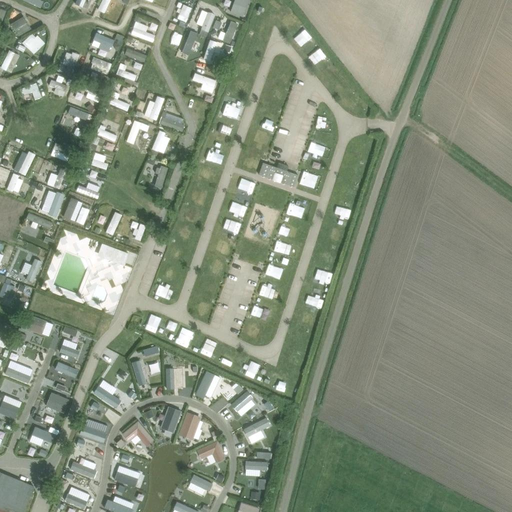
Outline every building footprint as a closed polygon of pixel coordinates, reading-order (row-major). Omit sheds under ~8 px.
[(28,9),(32,0),(13,0),(13,2),(28,9)] [(240,17),(244,0),(227,0),(225,13),(240,17)] [(201,10),(200,16),(193,15),(191,24),(195,25),(194,30),(203,33),(208,11),(201,10)] [(17,15),(6,22),(14,34),(25,27),(17,15)] [(226,40),(231,22),(224,20),(219,38),(226,40)] [(145,22),(143,28),(150,31),(152,24),(145,22)] [(135,23),(134,28),(127,26),(124,34),(147,41),(149,33),(141,30),(142,25),(135,23)] [(158,43),(172,49),(178,34),(164,28),(158,43)] [(87,37),(95,41),(91,48),(108,55),(117,35),(113,34),(110,41),(90,32),(87,37)] [(206,62),(214,41),(204,37),(196,58),(206,62)] [(138,61),(141,54),(121,46),(119,53),(138,61)] [(55,62),(66,66),(71,53),(60,49),(55,62)] [(84,63),(96,68),(99,59),(87,54),(84,63)] [(242,70),(246,60),(235,56),(231,66),(242,70)] [(17,69),(20,60),(13,57),(10,66),(17,69)] [(130,78),(131,70),(113,68),(112,76),(130,78)] [(196,82),(194,87),(207,92),(212,79),(189,71),(186,78),(196,82)] [(55,83),(58,76),(51,74),(48,80),(55,83)] [(13,88),(16,95),(19,94),(21,101),(35,96),(30,82),(13,88)] [(79,97),(92,101),(95,91),(74,84),(72,88),(81,91),(79,97)] [(304,89),(288,84),(274,127),(290,132),(304,89)] [(74,100),(77,93),(70,91),(68,97),(74,100)] [(200,92),(198,99),(206,102),(208,95),(200,92)] [(105,97),(102,104),(118,109),(120,102),(105,97)] [(85,103),(80,106),(84,113),(89,110),(85,103)] [(79,120),(81,111),(63,105),(60,114),(79,120)] [(157,111),(154,124),(176,129),(179,116),(157,111)] [(120,139),(128,142),(134,124),(126,121),(120,139)] [(110,141),(111,133),(105,131),(107,124),(101,123),(101,125),(92,123),(89,137),(110,141)] [(160,144),(164,133),(152,129),(145,149),(152,151),(153,149),(160,152),(163,145),(160,144)] [(273,133),(266,154),(273,156),(280,136),(273,133)] [(287,145),(289,136),(282,135),(280,144),(287,145)] [(101,141),(98,147),(106,150),(109,144),(101,141)] [(199,150),(208,153),(211,144),(202,141),(199,150)] [(19,175),(29,153),(17,147),(7,170),(19,175)] [(100,170),(102,163),(97,161),(100,155),(89,151),(84,165),(100,170)] [(298,175),(263,163),(259,174),(272,179),(272,180),(280,183),(280,182),(294,187),(298,175)] [(0,187),(10,192),(17,178),(7,172),(0,186),(0,187)] [(51,186),(53,173),(43,173),(42,185),(51,186)] [(134,185),(148,187),(149,180),(136,178),(134,185)] [(91,199),(94,187),(79,183),(76,195),(91,199)] [(19,196),(22,187),(16,185),(13,194),(19,196)] [(196,205),(199,195),(184,191),(181,201),(196,205)] [(43,194),(41,201),(35,199),(33,207),(37,208),(36,213),(43,215),(49,196),(43,194)] [(227,202),(224,212),(236,216),(239,205),(227,202)] [(76,223),(79,210),(72,209),(69,222),(76,223)] [(23,226),(29,229),(31,225),(41,228),(44,220),(22,212),(21,217),(26,219),(23,226)] [(106,212),(97,233),(105,237),(114,215),(106,212)] [(220,222),(231,225),(233,219),(222,216),(220,222)] [(124,227),(128,228),(126,239),(135,241),(138,223),(125,220),(124,227)] [(41,234),(46,237),(50,231),(44,228),(41,234)] [(165,246),(162,257),(172,260),(175,249),(165,246)] [(116,249),(112,260),(124,265),(128,254),(116,249)] [(239,325),(238,336),(247,337),(248,326),(239,325)] [(54,345),(52,353),(70,359),(73,351),(54,345)] [(133,359),(125,361),(132,384),(140,382),(133,359)] [(88,397),(114,404),(117,395),(100,390),(104,378),(94,375),(88,397)] [(275,378),(271,388),(279,391),(282,381),(275,378)] [(233,410),(248,396),(240,388),(226,403),(233,410)] [(168,430),(176,409),(163,404),(155,425),(168,430)] [(151,409),(145,412),(148,419),(154,415),(151,409)] [(186,437),(195,414),(182,410),(174,433),(186,437)] [(137,435),(146,446),(154,439),(138,420),(122,434),(129,441),(137,435)] [(29,428),(27,434),(41,439),(43,434),(29,428)] [(217,429),(211,432),(214,439),(220,436),(217,429)] [(121,439),(116,443),(120,448),(125,444),(121,439)] [(200,455),(204,463),(219,456),(211,439),(191,448),(195,457),(200,455)] [(23,511),(34,486),(0,472),(0,511),(23,511)] [(182,483),(202,491),(206,482),(187,473),(182,483)] [(218,473),(216,479),(222,481),(224,476),(218,473)] [(251,511),(253,506),(234,501),(231,511),(251,511)]
